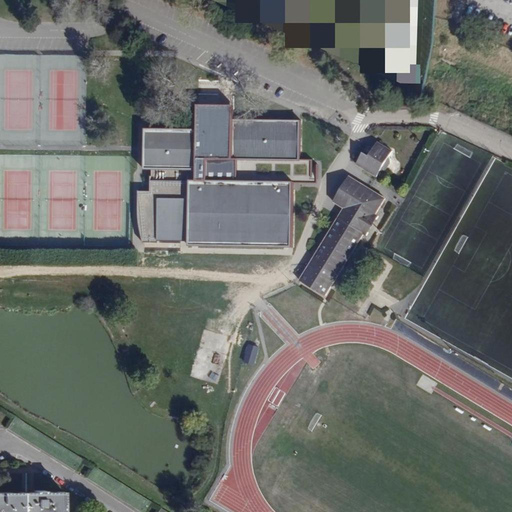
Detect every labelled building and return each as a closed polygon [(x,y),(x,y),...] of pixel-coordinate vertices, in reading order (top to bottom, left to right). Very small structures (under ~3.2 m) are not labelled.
[(142,243),(188,242),(188,247),(291,248),(292,183),(237,183),(238,161),(299,161),(300,121),(233,120),(233,105),(196,106),(196,131),(146,130),(145,169),(152,170),(152,181),(150,181),(150,192),(139,192),(139,202),(139,226),(142,243)] [(390,156),(392,152),(377,142),(373,149),(368,146),(357,165),(377,177),(380,172),(386,171),(391,163),(390,156)] [(385,199),(349,177),(334,202),(345,209),(300,282),(326,297),(364,234),(368,236),(379,218),(375,215),(385,199)] [(249,344),(243,362),(253,365),(259,348),(249,344)] [(74,470),(81,458),(14,417),(7,428),(74,470)] [(141,511),(142,511),(149,501),(93,465),(85,477),(141,511)] [(61,511),(61,492),(0,492),(0,511),(61,511)]
